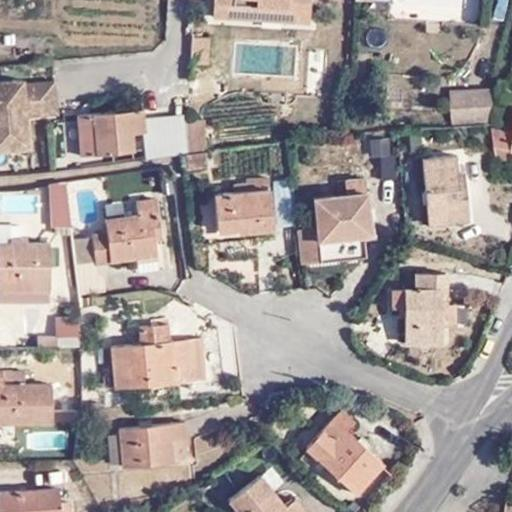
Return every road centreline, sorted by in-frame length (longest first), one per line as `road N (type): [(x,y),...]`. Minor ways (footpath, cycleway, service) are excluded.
road 1 (residential): [(474,423),(195,286)]
road 2 (unknown): [(182,0),(181,50),(158,79),(75,85)]
